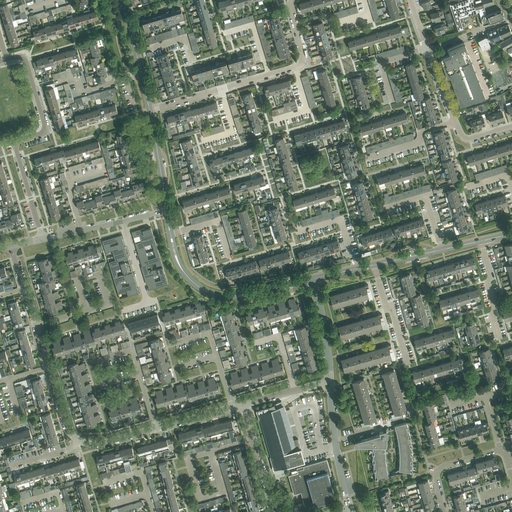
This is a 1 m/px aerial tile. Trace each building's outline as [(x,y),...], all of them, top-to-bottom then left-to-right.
[(219,6),(217,6),(219,11),(221,10),(227,8),(224,0),(224,1),(222,1),(218,2),(219,6)] [(225,0),(224,0),(227,8),(227,11),(234,9),(233,7),(231,0),(226,0),(225,1),(225,0)] [(231,0),(233,7),(236,6),(237,9),(240,8),(237,0),(231,0)] [(313,8),(310,0),(305,2),(307,10),(313,8)] [(319,6),(317,0),(310,0),(313,8),(319,6)] [(433,1),(432,0),(428,0),(422,2),(424,9),(431,6),(434,5),(433,2),(433,1)] [(466,30),(462,18),(464,18),(463,17),(475,14),(477,14),(476,13),(472,0),(457,0),(456,0),(447,4),(450,12),(452,19),(454,24),(455,27),(457,32),(466,30)] [(484,7),(481,0),(472,0),(476,13),(479,12),(478,9),(484,7)] [(205,2),(197,4),(194,5),(195,8),(198,7),(199,10),(207,8),(206,8),(205,2)] [(307,10),(305,2),(299,3),(302,12),(307,10)] [(9,9),(7,3),(0,5),(0,8),(1,12),(9,9)] [(398,9),(396,3),(388,6),(389,12),(398,9)] [(486,15),(485,10),(484,7),(478,9),(479,12),(481,13),(480,15),(480,16),(480,15),(483,17),(481,20),(483,25),(489,23),(489,24),(504,18),(501,9),(486,15)] [(207,8),(199,10),(200,16),(208,14),(206,8),(207,8)] [(11,15),(9,9),(1,12),(2,17),(11,15)] [(52,9),(45,11),(45,14),(48,13),(49,16),(47,16),(48,17),(48,18),(54,16),(53,14),(52,9)] [(181,9),(176,11),(179,20),(186,18),(185,13),(182,14),(181,9)] [(399,15),(398,9),(389,12),(391,18),(399,15)] [(98,19),(96,11),(90,12),(93,20),(98,19)] [(443,14),(442,11),(430,14),(432,20),(440,18),(439,15),(443,14)] [(93,20),(90,12),(84,14),(87,22),(93,20)] [(170,25),(166,12),(165,12),(166,14),(161,15),(164,25),(169,23),(169,25),(170,25)] [(174,24),(171,12),(169,13),(168,12),(166,12),(170,25),(174,23),(174,24)] [(87,22),(84,14),(79,16),(81,24),(87,22)] [(208,14),(200,16),(199,17),(200,20),(201,20),(202,22),(210,20),(208,14)] [(267,19),(269,24),(280,20),(279,15),(274,17),(273,14),(268,16),(269,18),(267,19)] [(12,21),(11,15),(2,17),(4,23),(12,21)] [(81,24),(79,16),(73,17),(75,26),(81,24)] [(75,26),(73,17),(67,19),(68,21),(70,29),(76,27),(75,26)] [(150,29),(147,19),(144,20),(144,19),(142,20),(142,19),(141,19),(143,26),(141,27),(142,31),(150,29)] [(210,20),(202,22),(204,28),(204,29),(212,26),(210,20)] [(324,27),(324,26),(323,24),(325,23),(325,20),(321,21),(321,22),(313,25),(315,30),(324,27)] [(14,26),(12,21),(4,23),(6,29),(14,26)] [(68,21),(62,22),(64,30),(70,29),(68,21)] [(64,30),(62,22),(56,24),(59,32),(64,30)] [(59,32),(56,24),(53,25),(52,23),(50,23),(50,26),(53,34),(59,32)] [(444,31),(443,28),(446,27),(444,23),(442,24),(434,26),(436,34),(444,31)] [(497,29),(499,34),(500,37),(511,33),(510,28),(508,24),(497,29)] [(325,32),(325,31),(324,28),(327,28),(326,25),(324,26),(324,27),(315,30),(316,35),(325,32)] [(16,32),(14,26),(6,29),(8,35),(16,32)] [(53,34),(50,26),(45,27),(47,35),(53,34)] [(212,26),(204,29),(206,35),(205,35),(214,32),(213,32),(212,26)] [(400,26),(394,28),(397,36),(402,34),(400,26)] [(47,35),(45,27),(39,29),(41,37),(47,35)] [(397,36),(394,28),(388,29),(391,37),(397,36)] [(41,37),(39,29),(33,31),(35,39),(41,37)] [(391,37),(388,29),(383,31),(385,39),(391,37)] [(500,37),(499,34),(497,29),(487,33),(488,37),(486,38),(486,36),(478,40),(483,50),(491,46),(499,41),(498,38),(500,37)] [(327,37),(327,36),(326,33),(328,33),(328,30),(325,31),(325,32),(316,35),(317,40),(327,37)] [(385,39),(383,31),(377,33),(379,41),(385,39)] [(17,38),(16,32),(8,35),(9,40),(17,38)] [(214,32),(205,35),(206,35),(206,38),(204,38),(205,42),(216,38),(215,38),(214,32)] [(379,41),(377,33),(371,34),(374,43),(379,41)] [(374,43),(371,34),(365,36),(368,44),(374,43)] [(328,42),(328,41),(327,38),(330,37),(329,35),(327,36),(327,37),(317,40),(319,44),(328,42)] [(511,35),(509,38),(503,41),(503,40),(500,42),(504,50),(511,44),(511,35)] [(368,44),(365,36),(360,38),(362,46),(368,44)] [(19,44),(17,38),(9,40),(11,46),(19,44)] [(216,38),(205,42),(206,45),(208,44),(208,47),(217,45),(217,44),(215,39),(216,38)] [(362,46),(360,38),(354,40),(356,48),(362,46)] [(330,46),(330,45),(329,44),(329,43),(331,42),(331,40),(328,41),(328,42),(319,44),(317,45),(318,50),(320,49),(330,46)] [(356,48),(354,40),(348,41),(350,50),(356,48)] [(97,42),(89,44),(90,48),(88,49),(82,51),(81,49),(79,49),(80,54),(85,53),(91,51),(99,49),(97,42)] [(445,68),(444,68),(446,73),(447,72),(449,78),(451,77),(452,81),(453,81),(455,86),(454,86),(455,91),(457,90),(458,95),(457,95),(458,100),(460,100),(462,105),(470,102),(469,99),(473,97),(475,101),(485,98),(482,90),(482,91),(481,88),(479,81),(478,82),(478,79),(475,72),(475,73),(474,70),(472,63),(471,61),(469,54),(468,54),(467,52),(468,52),(465,45),(464,43),(464,42),(447,49),(448,50),(448,49),(450,55),(441,59),(442,63),(444,63),(445,68)] [(331,52),(331,50),(331,49),(330,48),(333,47),(332,45),(330,45),(330,46),(320,49),(322,54),(331,52)] [(81,60),(77,48),(71,50),(73,58),(76,57),(78,61),(81,60)] [(101,55),(99,49),(91,51),(92,54),(90,55),(90,58),(101,55)] [(289,49),(279,52),(281,60),(286,58),(285,56),(290,54),(289,49)] [(73,58),(71,50),(65,52),(68,60),(69,64),(72,63),(70,59),(73,58)] [(333,50),(331,50),(331,52),(322,54),(323,59),(333,56),(332,53),(334,52),(333,50)] [(68,60),(65,52),(60,53),(62,61),(68,60)] [(62,61),(60,53),(54,55),(56,63),(62,61)] [(251,66),(247,53),(246,53),(247,55),(242,56),(246,68),(245,66),(250,65),(251,66)] [(247,53),(251,66),(255,64),(255,65),(256,65),(252,53),(250,54),(249,53),(247,53)] [(56,63),(54,55),(48,57),(50,65),(56,63)] [(101,58),(101,55),(90,58),(92,64),(95,63),(100,62),(99,58),(101,58)] [(246,68),(242,56),(237,58),(241,69),(246,67),(246,68)] [(50,65),(48,57),(42,58),(45,66),(50,65)] [(45,66),(42,58),(36,60),(37,62),(33,63),(33,62),(35,70),(35,69),(42,67),(43,71),(46,70),(45,66)] [(241,69),(237,58),(233,59),(236,71),(236,69),(240,68),(241,69)] [(236,71),(233,59),(228,61),(231,72),(236,70),(236,71)] [(102,61),(100,62),(95,63),(96,67),(93,68),(94,71),(97,70),(104,68),(102,61)] [(413,62),(405,65),(407,71),(415,68),(413,62)] [(219,74),(215,64),(213,65),(213,64),(210,64),(211,66),(214,75),(219,74)] [(106,74),(104,68),(97,70),(98,73),(95,74),(96,77),(106,74)] [(417,74),(415,68),(407,71),(409,76),(417,74)] [(199,80),(196,70),(191,71),(193,76),(190,77),(192,82),(199,80)] [(317,72),(319,78),(327,76),(326,70),(317,72)] [(352,78),(349,79),(350,84),(362,81),(362,80),(361,77),(364,77),(362,72),(351,75),(352,78)] [(107,76),(106,74),(96,77),(98,85),(105,83),(105,81),(104,77),(107,76)] [(419,80),(417,74),(409,76),(410,82),(419,80)] [(329,81),(327,76),(319,78),(321,84),(329,81)] [(364,85),(363,85),(363,82),(365,82),(364,79),(362,80),(362,81),(350,84),(352,89),(354,88),(364,85)] [(283,81),(283,82),(285,89),(286,94),(293,92),(289,80),(283,82),(283,81)] [(420,85),(419,80),(410,82),(412,88),(420,85)] [(331,87),(329,81),(321,84),(323,90),(331,87)] [(178,87),(176,82),(166,85),(168,90),(166,91),(178,87)] [(285,89),(283,82),(277,84),(277,83),(279,91),(285,89)] [(53,86),(55,86),(54,86),(54,85),(55,85),(54,83),(46,85),(47,89),(45,90),(47,96),(55,93),(53,86)] [(280,93),(279,91),(277,83),(276,83),(276,84),(271,85),(270,85),(273,93),(273,95),(280,93)] [(365,91),(365,90),(364,87),(367,86),(366,84),(363,85),(364,85),(354,88),(356,93),(365,91)] [(273,93),(270,85),(265,87),(264,87),(267,95),(273,93)] [(422,91),(420,85),(412,88),(414,94),(422,91)] [(179,92),(178,87),(166,91),(167,91),(168,95),(168,96),(169,95),(170,98),(175,96),(174,94),(179,92)] [(332,93),(331,87),(323,90),(324,95),(332,93)] [(367,89),(365,90),(365,91),(356,93),(357,98),(367,95),(366,94),(366,92),(368,91),(367,89)] [(424,97),(422,91),(414,94),(416,100),(424,97)] [(57,99),(55,93),(47,96),(49,101),(57,99)] [(243,95),(244,98),(240,99),(241,102),(253,99),(251,93),(243,95)] [(334,99),(332,93),(324,95),(326,101),(334,99)] [(368,100),(368,99),(367,97),(370,96),(369,94),(366,94),(367,95),(357,98),(355,99),(356,104),(359,103),(368,100)] [(504,110),(502,103),(499,94),(490,97),(491,102),(496,100),(497,102),(498,101),(500,108),(497,109),(498,112),(495,113),(497,120),(500,119),(500,120),(504,118),(501,111),(504,110)] [(90,100),(89,97),(87,98),(86,96),(82,97),(84,104),(83,102),(90,100)] [(84,104),(82,97),(75,99),(75,102),(78,101),(79,103),(80,103),(80,105),(84,104)] [(420,100),(421,100),(419,100),(418,101),(420,106),(432,102),(432,103),(434,102),(433,100),(431,100),(430,97),(420,100)] [(58,105),(57,99),(49,101),(50,107),(58,105)] [(253,99),(241,102),(242,105),(246,104),(247,107),(255,105),(253,99)] [(336,105),(334,99),(326,101),(328,107),(336,105)] [(370,99),(368,99),(368,100),(359,103),(360,108),(370,105),(369,102),(371,101),(370,99)] [(111,101),(108,102),(109,106),(112,114),(118,112),(115,104),(112,105),(111,101)] [(210,104),(212,112),(213,114),(219,112),(216,102),(210,104)] [(432,105),(432,103),(432,102),(420,106),(421,110),(423,109),(424,110),(433,107),(433,108),(436,107),(435,104),(432,105)] [(212,112),(210,104),(204,106),(206,114),(212,112)] [(60,110),(58,105),(50,107),(52,113),(60,110)] [(206,114),(204,106),(203,106),(203,105),(201,106),(201,107),(198,108),(200,116),(206,114)] [(255,105),(247,107),(247,108),(247,107),(249,113),(248,113),(257,111),(256,111),(255,105)] [(112,114),(109,106),(104,108),(106,116),(112,114)] [(106,116),(104,108),(98,109),(100,117),(106,116)] [(200,116),(198,108),(192,110),(192,109),(194,118),(197,117),(198,120),(201,120),(200,116)] [(100,117),(98,109),(92,111),(95,119),(100,117)] [(186,111),(185,111),(188,121),(195,120),(194,118),(192,109),(191,109),(192,110),(186,111)] [(54,119),(62,116),(60,110),(52,113),(54,119)] [(95,119),(92,111),(86,113),(89,121),(95,119)] [(179,113),(182,122),(183,124),(189,122),(188,121),(185,111),(185,112),(180,113),(179,113)] [(258,117),(256,111),(257,111),(248,113),(248,114),(249,114),(250,119),(250,120),(258,117)] [(497,120),(495,113),(491,114),(490,111),(488,112),(488,115),(491,123),(495,121),(497,120),(497,121),(498,121),(497,120)] [(406,112),(400,114),(402,122),(408,120),(406,112)] [(89,121),(86,113),(81,114),(83,123),(89,121)] [(183,124),(182,122),(179,113),(173,115),(176,123),(177,127),(183,125),(183,124)] [(83,123),(81,114),(75,116),(77,124),(83,123)] [(402,122),(400,114),(394,116),(396,124),(402,122)] [(485,124),(483,117),(482,114),(479,115),(480,118),(476,119),(479,127),(478,126),(481,125),(481,126),(485,124)] [(176,123),(173,115),(167,117),(168,121),(165,122),(166,127),(170,126),(170,125),(176,123)] [(55,124),(63,122),(62,116),(54,119),(55,124)] [(396,124),(394,116),(388,117),(391,126),(396,124)] [(258,117),(250,120),(251,120),(252,126),(260,123),(258,117)] [(391,126),(388,117),(383,119),(385,127),(391,126)] [(479,127),(476,119),(473,120),(472,117),(467,118),(468,122),(470,121),(472,128),(476,127),(478,126),(479,127)] [(385,127),(383,119),(377,121),(379,129),(385,127)] [(379,129),(377,121),(371,123),(374,131),(379,129)] [(65,128),(63,122),(55,124),(57,130),(65,128)] [(260,123),(252,126),(254,132),(255,132),(255,135),(260,133),(259,130),(262,130),(262,129),(260,123)] [(374,131),(371,123),(365,124),(368,133),(374,131)] [(368,133),(365,124),(359,126),(362,134),(368,133)] [(310,130),(309,130),(312,140),(313,143),(318,141),(317,138),(314,129),(315,129),(314,126),(312,127),(312,129),(310,130)] [(444,136),(444,135),(443,132),(446,131),(444,127),(433,131),(434,133),(433,133),(435,139),(444,136)] [(116,135),(118,139),(115,140),(115,143),(126,139),(124,133),(116,135)] [(446,134),(444,135),(444,136),(435,139),(436,143),(446,141),(445,139),(445,137),(447,136),(446,134)] [(275,140),(277,146),(285,144),(283,138),(275,140)] [(128,146),(126,139),(115,143),(117,149),(128,146)] [(183,142),(184,148),(192,146),(192,145),(190,140),(190,139),(182,142),(183,142)] [(448,139),(445,139),(446,141),(436,143),(438,148),(447,146),(447,144),(446,142),(449,141),(448,139)] [(101,149),(98,141),(92,143),(95,151),(101,149)] [(95,151),(92,143),(87,144),(89,153),(95,151)] [(349,149),(349,148),(348,146),(351,145),(350,143),(346,144),(346,145),(338,147),(340,152),(349,149)] [(89,153),(87,144),(81,146),(83,154),(89,153)] [(285,144),(277,146),(279,152),(287,150),(285,144)] [(449,144),(447,144),(447,146),(438,148),(435,149),(437,154),(439,153),(449,150),(448,149),(448,147),(450,146),(449,144)] [(510,152),(507,144),(502,146),(504,154),(510,152)] [(83,154),(81,146),(75,148),(77,156),(83,154)] [(129,149),(128,146),(117,149),(119,155),(127,153),(126,149),(129,149)] [(184,148),(181,149),(183,155),(186,154),(194,152),(194,151),(194,152),(192,146),(184,148)] [(504,154),(502,146),(496,148),(498,156),(504,154)] [(246,149),(248,157),(253,156),(254,157),(258,156),(259,156),(257,151),(254,152),(252,147),(252,148),(246,149)] [(77,156),(75,148),(69,150),(72,158),(77,156)] [(351,154),(350,153),(350,151),(352,150),(352,148),(349,148),(349,149),(340,152),(341,157),(351,154)] [(496,148),(490,149),(493,158),(498,156),(496,148)] [(248,157),(246,149),(240,151),(243,161),(246,160),(245,158),(248,157)] [(451,149),(448,149),(449,150),(439,153),(441,158),(443,157),(443,158),(444,158),(444,157),(450,155),(449,152),(452,151),(451,149)] [(493,158),(490,149),(484,151),(487,159),(493,158)] [(63,150),(57,151),(60,160),(61,163),(66,161),(66,159),(64,151),(63,150)] [(72,158),(69,150),(64,151),(66,159),(72,158)] [(287,150),(279,152),(280,155),(277,156),(278,159),(281,158),(289,156),(287,150)] [(60,160),(57,151),(52,153),(54,161),(60,160)] [(243,161),(240,151),(234,153),(236,161),(239,160),(240,162),(243,161)] [(487,159),(484,151),(479,153),(481,161),(487,159)] [(129,152),(127,153),(119,155),(121,161),(131,158),(129,152)] [(194,152),(186,154),(188,160),(196,158),(194,152)] [(352,159),(352,158),(351,156),(354,155),(353,152),(350,153),(351,154),(341,157),(343,162),(352,159)] [(54,161),(52,153),(46,155),(48,163),(54,161)] [(236,161),(234,153),(228,155),(230,163),(236,161)] [(481,161),(479,153),(473,155),(475,163),(481,161)] [(48,163),(46,155),(40,157),(42,165),(48,163)] [(230,163),(228,155),(227,155),(228,155),(222,157),(222,156),(221,156),(224,165),(224,164),(230,163)] [(475,163),(473,155),(467,157),(470,165),(475,163)] [(224,165),(221,156),(221,157),(216,158),(215,158),(218,168),(219,169),(221,168),(220,165),(224,164),(224,165)] [(289,156),(281,158),(283,164),(291,162),(290,162),(289,156)] [(42,165),(40,157),(34,158),(37,166),(42,165)] [(354,164),(353,163),(353,161),(355,160),(354,157),(352,158),(352,159),(343,162),(340,163),(342,167),(344,167),(354,164)] [(133,165),(131,158),(121,161),(123,168),(133,165)] [(196,158),(188,160),(185,161),(186,164),(189,163),(190,166),(198,164),(197,164),(196,158)] [(218,168),(215,158),(215,159),(209,160),(212,171),(216,170),(216,169),(218,168)] [(450,159),(442,162),(443,167),(453,164),(453,165),(455,164),(455,162),(452,162),(451,159),(450,159)] [(291,162),(283,164),(285,171),(292,168),(293,168),(292,168),(290,162),(291,162)] [(355,169),(355,168),(354,165),(357,165),(356,162),(353,163),(354,164),(344,167),(346,172),(355,169)] [(198,164),(190,166),(192,172),(200,170),(199,170),(198,164)] [(423,164),(417,166),(420,174),(426,173),(423,164)] [(134,167),(133,165),(123,168),(125,174),(132,172),(131,168),(134,167)] [(417,166),(411,168),(414,176),(420,174),(417,166)] [(355,168),(355,169),(346,172),(348,179),(355,178),(354,175),(357,174),(356,170),(358,170),(357,167),(355,168)] [(294,174),(292,168),(285,171),(286,177),(294,174)] [(414,176),(411,168),(406,170),(408,178),(414,176)] [(200,170),(192,172),(189,173),(191,179),(194,179),(193,179),(201,176),(199,170),(200,170)] [(406,170),(400,171),(402,179),(408,178),(406,170)] [(400,171),(394,173),(397,181),(402,179),(400,171)] [(397,181),(394,173),(388,175),(391,183),(397,181)] [(296,180),(294,174),(286,177),(288,183),(296,180)] [(391,183),(388,175),(383,176),(385,185),(391,183)] [(52,181),(51,176),(40,179),(42,185),(50,183),(53,182),(52,181)] [(201,176),(193,179),(194,179),(195,184),(195,185),(203,182),(201,176)] [(263,176),(257,178),(259,186),(265,184),(263,176)] [(385,185),(383,176),(377,178),(379,186),(385,185)] [(357,183),(353,184),(354,189),(364,186),(363,186),(363,183),(365,182),(364,177),(356,180),(357,183)] [(259,186),(257,178),(251,179),(254,188),(259,186)] [(254,188),(251,179),(246,181),(248,189),(254,188)] [(7,180),(0,181),(0,186),(0,188),(8,186),(7,180)] [(296,180),(288,183),(290,189),(298,187),(298,186),(296,180)] [(248,189),(246,181),(240,183),(242,191),(248,189)] [(134,182),(132,183),(132,185),(133,187),(135,192),(138,191),(139,194),(142,193),(139,183),(135,184),(134,182)] [(52,188),(50,183),(42,185),(44,191),(52,188)] [(242,191),(240,183),(234,185),(236,193),(242,191)] [(457,194),(457,193),(456,190),(459,189),(457,183),(450,185),(451,190),(444,192),(446,197),(448,196),(457,194)] [(366,185),(363,186),(364,186),(354,189),(356,194),(365,191),(365,190),(364,188),(367,187),(366,185)] [(10,191),(8,186),(0,188),(2,194),(10,191)] [(115,186),(113,187),(114,190),(114,193),(115,193),(116,198),(119,197),(120,200),(123,199),(120,189),(117,190),(115,186)] [(135,192),(133,187),(130,188),(129,186),(126,187),(127,189),(129,197),(136,195),(135,192)] [(54,194),(53,191),(56,190),(55,187),(52,188),(44,191),(46,197),(54,194)] [(229,187),(223,189),(226,197),(231,195),(229,187)] [(129,197),(127,189),(123,190),(123,188),(120,189),(123,199),(129,197)] [(333,188),(328,189),(330,197),(336,196),(333,188)] [(226,197),(223,189),(217,191),(220,199),(226,197)] [(330,197),(328,189),(322,191),(324,199),(330,197)] [(367,190),(365,190),(365,191),(356,194),(357,199),(367,196),(366,195),(366,193),(368,192),(367,190)] [(12,197),(10,191),(2,194),(4,199),(12,197)] [(116,198),(115,193),(114,193),(111,194),(110,191),(107,192),(108,195),(111,203),(117,201),(116,198)] [(220,199),(217,191),(212,192),(214,200),(220,199)] [(324,199),(322,191),(316,193),(318,201),(324,199)] [(104,193),(101,194),(104,204),(111,203),(108,195),(107,192),(104,193)] [(214,200),(212,192),(206,194),(208,202),(214,200)] [(459,198),(458,195),(460,194),(460,192),(457,193),(457,194),(448,196),(449,201),(459,198)] [(318,201),(316,193),(310,194),(313,203),(318,201)] [(498,194),(498,197),(499,196),(502,206),(507,204),(504,195),(501,196),(500,193),(498,194)] [(55,200),(54,194),(46,197),(47,202),(55,200)] [(104,204),(101,194),(95,196),(96,198),(97,203),(101,202),(102,205),(104,204)] [(208,202),(206,194),(200,196),(203,204),(208,202)] [(313,203),(310,194),(305,196),(307,204),(313,203)] [(368,201),(368,200),(367,198),(370,197),(369,195),(366,195),(367,196),(357,199),(358,204),(368,201)] [(502,206),(499,196),(498,197),(496,197),(495,195),(493,196),(494,198),(497,207),(502,206)] [(203,204),(200,196),(194,197),(197,206),(203,204)] [(307,204),(305,196),(299,198),(301,206),(307,204)] [(494,198),(491,199),(490,196),(488,197),(489,200),(490,199),(492,209),(497,207),(494,198)] [(14,203),(12,197),(4,199),(1,200),(3,206),(14,203)] [(97,203),(96,198),(92,200),(92,197),(89,198),(90,200),(92,208),(94,207),(94,208),(95,209),(97,208),(98,207),(97,206),(98,206),(97,203)] [(197,206),(194,197),(188,199),(191,207),(197,206)] [(461,197),(459,198),(449,201),(447,202),(449,207),(451,206),(460,203),(460,202),(459,200),(462,199),(461,197)] [(86,210),(83,200),(79,201),(78,198),(75,199),(78,209),(82,208),(83,211),(86,210)] [(301,206),(299,198),(293,200),(295,208),(301,206)] [(492,209),(490,199),(489,200),(486,200),(486,198),(483,199),(484,201),(485,201),(488,210),(492,209)] [(90,200),(86,201),(85,199),(83,200),(86,210),(92,208),(90,200)] [(191,207),(188,199),(183,201),(184,205),(185,208),(185,209),(191,207)] [(369,206),(369,205),(368,203),(371,202),(370,199),(368,200),(368,201),(358,204),(356,204),(358,209),(369,206)] [(485,201),(484,201),(481,202),(481,199),(478,200),(479,203),(480,202),(483,212),(488,210),(485,201)] [(57,206),(55,200),(47,202),(49,208),(57,206)] [(483,212),(480,202),(479,203),(477,203),(476,201),(472,202),(475,212),(477,211),(478,213),(483,212)] [(463,202),(460,202),(460,203),(451,206),(452,211),(462,208),(462,207),(461,205),(463,204),(463,202)] [(279,212),(279,211),(278,209),(280,208),(279,203),(268,206),(269,209),(268,210),(269,215),(279,212)] [(372,204),(369,205),(369,206),(358,209),(359,214),(361,214),(361,213),(371,211),(371,210),(370,208),(372,207),(372,204)] [(57,206),(49,208),(51,214),(59,211),(61,210),(60,205),(57,206)] [(463,213),(463,212),(462,210),(465,209),(464,207),(462,207),(462,208),(452,211),(454,216),(463,213)] [(246,209),(238,211),(240,217),(248,215),(246,209)] [(373,209),(371,210),(371,211),(361,213),(361,214),(363,219),(365,218),(366,221),(372,220),(371,216),(372,216),(371,212),(374,212),(373,209)] [(280,217),(280,216),(279,214),(282,213),(281,210),(279,211),(279,212),(269,215),(267,216),(268,221),(271,220),(280,217)] [(60,217),(59,212),(59,211),(51,214),(52,220),(60,217)] [(465,218),(464,217),(464,215),(466,214),(465,211),(463,212),(463,213),(454,216),(455,221),(465,218)] [(17,213),(10,215),(11,218),(13,223),(14,226),(20,224),(17,213)] [(250,220),(248,215),(240,217),(241,223),(250,220)] [(282,222),(281,221),(281,219),(283,218),(282,215),(280,216),(280,217),(271,220),(272,225),(282,222)] [(14,226),(13,223),(11,218),(8,219),(7,216),(4,217),(5,220),(7,227),(14,226)] [(416,217),(417,220),(418,219),(421,229),(426,227),(423,218),(419,219),(419,216),(416,217)] [(466,223),(466,222),(465,220),(468,219),(467,216),(464,217),(465,218),(455,221),(453,221),(455,226),(457,226),(466,223)] [(421,229),(418,219),(417,220),(414,220),(414,218),(411,218),(412,221),(413,221),(416,230),(421,229)] [(413,221),(412,221),(410,222),(409,219),(406,220),(407,222),(408,222),(411,232),(416,230),(413,221)] [(251,226),(250,220),(241,223),(243,228),(251,226)] [(283,227),(283,226),(282,223),(285,223),(284,220),(281,221),(282,222),(272,225),(274,229),(283,227)] [(411,232),(408,222),(407,222),(405,223),(404,221),(401,221),(402,224),(403,224),(406,233),(411,232)] [(468,221),(466,222),(466,223),(457,226),(459,234),(465,232),(464,229),(468,228),(467,224),(469,224),(468,221)] [(403,224),(402,224),(400,225),(399,222),(397,223),(397,225),(398,225),(401,235),(406,233),(403,224)] [(401,235),(398,225),(397,225),(395,226),(394,224),(391,225),(392,228),(394,236),(396,236),(401,235)] [(285,232),(284,231),(284,228),(286,228),(285,225),(283,226),(283,227),(274,229),(275,234),(285,232)] [(253,232),(251,226),(243,228),(245,234),(253,232)] [(384,227),(384,229),(385,229),(388,238),(393,237),(393,236),(394,236),(392,228),(391,228),(391,227),(387,229),(386,226),(384,227)] [(145,228),(131,232),(133,237),(139,235),(141,241),(154,238),(152,231),(146,233),(145,228)] [(385,229),(384,229),(382,230),(381,228),(379,228),(380,231),(381,230),(383,240),(388,238),(385,229)] [(383,240),(381,230),(380,231),(377,231),(376,229),(374,230),(375,232),(376,232),(378,241),(383,240)] [(287,230),(284,231),(285,232),(275,234),(278,242),(286,240),(285,237),(286,237),(285,233),(288,232),(287,230)] [(372,230),(369,231),(370,234),(371,233),(374,243),(374,245),(379,244),(378,241),(376,232),(375,232),(373,233),(373,234),(372,233),(372,230)] [(255,237),(253,232),(245,234),(246,240),(255,237)] [(374,243),(371,233),(370,234),(367,234),(367,232),(364,233),(365,235),(366,235),(369,244),(374,243)] [(369,244),(366,235),(365,235),(363,236),(362,233),(356,235),(359,245),(363,244),(364,246),(369,244)] [(121,235),(102,241),(104,248),(110,246),(109,244),(122,240),(121,235)] [(256,243),(255,237),(246,240),(248,246),(255,244),(256,243)] [(141,249),(137,250),(138,255),(146,252),(144,246),(152,244),(154,250),(157,249),(154,238),(141,241),(139,242),(141,249)] [(331,239),(331,242),(332,242),(335,251),(340,249),(337,240),(334,241),(333,239),(331,239)] [(332,242),(331,242),(329,243),(328,240),(326,241),(326,243),(327,243),(330,252),(335,251),(332,242)] [(327,243),(326,243),(324,244),(323,241),(321,242),(322,245),(325,254),(330,252),(327,243)] [(322,245),(319,245),(318,243),(316,244),(317,246),(318,246),(320,255),(325,254),(322,245)] [(110,246),(104,248),(106,253),(113,250),(114,255),(126,252),(124,246),(120,248),(119,244),(110,246)] [(320,255),(318,246),(317,246),(314,247),(314,244),(311,245),(312,248),(313,247),(316,259),(321,258),(320,255)] [(93,245),(90,246),(94,257),(94,259),(99,258),(99,257),(99,255),(98,252),(97,247),(96,246),(94,247),(93,245)] [(316,259),(313,247),(312,248),(309,248),(309,246),(306,247),(307,249),(308,249),(311,261),(316,259)] [(308,249),(307,249),(305,250),(304,247),(301,248),(302,251),(303,250),(306,260),(306,262),(311,261),(308,249)] [(89,258),(86,250),(83,250),(83,248),(80,249),(84,260),(89,258)] [(146,252),(138,255),(140,259),(144,258),(146,265),(155,262),(161,261),(157,249),(154,250),(156,257),(148,259),(146,252)] [(282,250),(283,252),(286,261),(291,260),(289,250),(285,251),(284,249),(282,250)] [(306,260),(303,250),(302,251),(300,251),(299,249),(296,250),(298,254),(298,253),(301,261),(306,260)] [(286,261),(283,252),(280,253),(279,250),(277,251),(278,254),(279,253),(281,263),(286,261)] [(78,261),(76,253),(73,253),(72,251),(70,252),(73,263),(78,261)] [(115,260),(108,262),(110,266),(124,262),(123,258),(128,257),(126,252),(114,255),(113,255),(115,260)] [(279,253),(278,254),(275,254),(275,252),(272,253),(273,255),(274,255),(276,264),(281,263),(279,253)] [(274,255),(273,255),(270,256),(270,253),(267,254),(268,257),(269,256),(272,266),(276,264),(274,255)] [(208,254),(198,257),(200,262),(201,265),(209,263),(209,260),(212,259),(211,257),(209,257),(208,258),(208,257),(209,256),(208,255),(208,254)] [(272,266),(269,256),(268,257),(266,257),(265,255),(262,256),(263,258),(264,258),(267,267),(272,266)] [(264,258),(263,258),(261,259),(260,256),(257,257),(259,261),(262,269),(267,267),(264,258)] [(248,260),(249,262),(250,262),(253,271),(258,270),(255,260),(252,262),(251,259),(248,260)] [(124,262),(110,266),(113,278),(118,276),(116,270),(122,268),(124,274),(127,273),(126,270),(131,269),(130,267),(129,265),(130,265),(129,260),(124,262)] [(253,271),(250,262),(249,262),(247,263),(246,260),(244,261),(244,264),(245,263),(248,273),(253,271)] [(147,269),(143,271),(145,278),(149,277),(153,275),(153,276),(159,274),(164,272),(163,269),(161,261),(155,262),(157,268),(148,271),(147,269)] [(55,265),(54,262),(40,266),(42,271),(51,268),(50,266),(55,265)] [(245,263),(244,264),(242,264),(241,262),(239,263),(239,265),(240,265),(243,274),(248,273),(245,263)] [(243,274),(240,265),(239,265),(237,266),(236,263),(234,264),(235,267),(235,266),(238,276),(243,274)] [(235,266),(235,267),(232,267),(231,265),(229,266),(230,268),(233,277),(238,276),(235,266)] [(10,276),(8,270),(8,269),(8,270),(6,271),(6,270),(6,271),(4,267),(3,267),(3,266),(1,267),(1,268),(0,267),(0,273),(1,276),(1,278),(2,281),(4,280),(3,278),(10,276)] [(226,266),(224,267),(225,271),(226,271),(227,275),(228,279),(233,277),(230,268),(227,269),(226,266)] [(58,275),(57,272),(43,276),(45,281),(48,280),(54,279),(53,276),(58,275)] [(118,276),(113,278),(116,289),(122,287),(121,285),(120,280),(126,279),(127,283),(133,281),(132,277),(133,276),(132,272),(127,273),(124,274),(118,276)] [(150,281),(146,282),(149,290),(168,284),(164,272),(159,274),(161,280),(155,281),(153,276),(153,275),(149,277),(150,281)] [(56,287),(55,284),(41,288),(43,293),(52,290),(51,288),(56,287)] [(368,284),(364,285),(365,287),(330,297),(334,309),(334,308),(368,298),(369,301),(373,300),(371,292),(370,292),(368,284)] [(122,287),(116,289),(118,294),(126,291),(128,296),(138,293),(137,287),(132,288),(131,285),(122,287)] [(59,297),(58,294),(44,298),(46,303),(55,301),(54,298),(59,297)] [(449,297),(444,298),(447,308),(447,310),(452,309),(451,306),(449,297)] [(16,300),(15,301),(14,298),(7,300),(10,309),(18,306),(16,300)] [(294,298),(291,299),(295,313),(301,312),(300,311),(303,311),(302,306),(299,307),(298,303),(295,304),(294,302),(295,301),(294,298)] [(290,305),(288,306),(290,315),(291,318),(296,317),(295,313),(291,299),(288,300),(289,303),(290,303),(290,305)] [(290,315),(288,306),(285,307),(284,305),(285,304),(284,301),(281,302),(285,316),(290,315)] [(206,312),(204,304),(201,304),(200,302),(198,303),(201,314),(206,312)] [(62,307),(61,304),(47,308),(49,314),(58,311),(57,309),(62,307)] [(280,318),(277,309),(274,310),(274,308),(275,307),(274,304),(271,305),(275,319),(280,318)] [(196,315),(193,307),(190,307),(190,305),(188,306),(191,317),(196,315)] [(275,319),(271,305),(268,306),(269,310),(267,311),(269,318),(270,321),(275,319)] [(20,312),(18,306),(10,309),(12,315),(20,312)] [(186,318),(183,310),(180,310),(180,308),(177,309),(180,320),(186,318)] [(269,318),(267,311),(266,309),(264,310),(263,308),(260,308),(264,319),(269,318)] [(175,321),(173,313),(170,313),(169,311),(167,312),(170,323),(175,321)] [(259,321),(256,312),(253,313),(253,311),(250,311),(253,322),(259,321)] [(22,318),(20,312),(12,315),(14,320),(22,318)] [(170,323),(167,312),(164,312),(165,315),(162,316),(165,324),(170,323)] [(157,314),(152,316),(155,326),(160,324),(157,314)] [(382,314),(378,315),(378,316),(338,328),(342,339),(382,327),(383,330),(387,329),(385,321),(384,322),(382,314)] [(236,318),(235,316),(224,319),(225,324),(234,322),(233,319),(236,318)] [(13,326),(13,327),(14,329),(16,329),(23,327),(22,324),(24,324),(22,318),(14,320),(15,325),(13,326)] [(120,321),(117,321),(121,333),(126,331),(123,322),(120,323),(120,321)] [(133,321),(128,323),(131,333),(136,331),(133,321)] [(225,324),(223,325),(224,330),(227,329),(238,326),(237,324),(235,324),(234,322),(225,324)] [(115,334),(113,325),(110,326),(109,324),(107,325),(110,336),(115,334)] [(239,329),(238,326),(227,329),(228,335),(237,332),(236,329),(239,329)] [(105,337),(103,329),(100,329),(99,327),(97,328),(100,339),(105,337)] [(17,331),(18,334),(15,334),(16,338),(19,337),(27,335),(25,329),(17,331)] [(96,343),(93,334),(91,335),(90,330),(87,331),(91,345),(96,343)] [(309,333),(309,331),(297,334),(299,339),(308,337),(307,334),(309,333)] [(86,346),(83,337),(81,338),(79,333),(76,334),(81,348),(86,346)] [(441,342),(438,333),(433,334),(436,344),(437,347),(442,345),(441,342)] [(28,340),(27,335),(19,337),(20,343),(28,340)] [(76,349),(73,341),(71,341),(69,336),(66,337),(70,351),(76,349)] [(242,339),(241,336),(230,340),(231,345),(240,342),(239,339),(242,339)] [(65,352),(63,344),(61,344),(59,339),(56,340),(60,354),(65,352)] [(30,346),(28,340),(20,343),(22,349),(30,346)] [(312,343),(312,341),(301,344),(302,349),(311,347),(310,344),(312,343)] [(163,343),(151,346),(153,351),(162,349),(161,346),(163,345),(163,343)] [(387,346),(387,347),(342,360),(345,372),(345,371),(391,358),(392,361),(396,360),(394,352),(393,352),(391,344),(387,346)] [(32,352),(30,346),(22,349),(24,354),(32,352)] [(245,349),(244,347),(233,350),(234,355),(243,353),(242,350),(245,349)] [(315,354),(315,351),(303,355),(305,360),(314,357),(313,354),(315,354)] [(34,358),(32,352),(24,354),(26,360),(34,358)] [(166,356),(166,353),(154,356),(156,362),(165,359),(164,356),(166,356)] [(248,359),(247,357),(236,360),(237,365),(246,363),(245,360),(248,359)] [(35,364),(34,358),(26,360),(27,366),(35,364)] [(278,358),(274,359),(276,367),(278,373),(284,372),(281,363),(279,364),(278,358)] [(71,370),(85,366),(84,363),(78,364),(78,362),(69,365),(71,370)] [(273,373),(271,366),(269,367),(267,362),(264,362),(266,370),(268,376),(274,375),(273,373)] [(318,364),(318,362),(306,365),(308,370),(311,369),(311,370),(313,369),(317,368),(316,365),(318,364)] [(169,366),(168,363),(157,367),(159,372),(168,369),(167,366),(169,366)] [(257,365),(254,366),(256,373),(258,380),(263,378),(263,376),(261,369),(259,370),(258,370),(257,368),(258,368),(257,365)] [(85,366),(71,370),(72,375),(81,372),(80,370),(82,369),(82,370),(85,369),(85,366)] [(253,381),(251,372),(248,373),(247,368),(244,369),(246,376),(248,383),(253,381)] [(393,370),(390,371),(382,373),(394,414),(391,415),(392,419),(400,417),(399,416),(408,413),(406,410),(405,410),(393,370)] [(242,383),(240,375),(238,376),(237,371),(233,372),(236,379),(238,386),(243,384),(242,383)] [(172,376),(171,374),(160,377),(162,382),(171,380),(170,377),(172,376)] [(89,379),(88,376),(74,380),(75,385),(84,383),(83,381),(89,379)] [(214,377),(211,378),(213,385),(215,392),(220,391),(217,382),(215,382),(214,377)] [(42,384),(40,378),(32,381),(33,387),(42,384)] [(363,379),(352,382),(353,386),(354,390),(357,397),(358,401),(364,422),(361,423),(362,427),(369,425),(369,424),(377,422),(376,418),(375,419),(363,379)] [(203,380),(200,381),(202,388),(204,395),(210,394),(209,392),(207,385),(205,385),(204,386),(204,383),(203,380)] [(199,395),(197,388),(195,388),(193,383),(190,384),(192,391),(194,398),(200,397),(199,395)] [(43,390),(42,384),(33,387),(35,392),(43,390)] [(182,384),(179,384),(181,392),(183,399),(188,397),(189,400),(187,391),(186,388),(184,389),(183,389),(182,387),(183,387),(182,384)] [(91,386),(77,390),(74,391),(76,396),(78,396),(87,393),(86,391),(92,389),(91,386)] [(172,387),(169,387),(171,395),(173,402),(178,400),(178,398),(176,391),(173,392),(172,390),(173,390),(172,387)] [(167,401),(165,394),(163,395),(162,389),(159,390),(161,398),(163,404),(168,403),(167,401)] [(45,396),(43,390),(35,392),(37,398),(45,396)] [(47,402),(45,396),(37,398),(39,404),(47,402)] [(94,397),(80,401),(78,401),(79,406),(81,406),(90,403),(90,401),(95,399),(94,397)] [(142,410),(140,404),(140,402),(137,402),(136,397),(133,398),(137,412),(142,410)] [(131,404),(129,405),(132,413),(133,416),(138,414),(137,412),(133,398),(130,399),(131,402),(132,402),(132,404),(131,404)] [(429,407),(433,406),(433,404),(431,399),(426,401),(427,403),(423,404),(425,410),(430,408),(429,407)] [(132,413),(129,405),(127,405),(126,400),(123,401),(127,415),(132,413)] [(49,408),(47,402),(39,404),(40,410),(49,408)] [(115,403),(112,404),(116,418),(122,416),(119,408),(117,408),(116,409),(116,406),(115,403)] [(270,406),(255,410),(258,420),(260,419),(264,431),(264,433),(271,456),(269,457),(271,464),(272,466),(273,471),(274,470),(273,468),(276,467),(302,459),(300,454),(302,453),(301,450),(298,438),(293,440),(283,407),(283,406),(283,407),(276,409),(274,405),(274,404),(272,405),(270,406)] [(435,412),(433,406),(429,407),(430,408),(425,410),(426,415),(431,414),(431,413),(435,412)] [(97,407),(83,411),(85,416),(93,413),(93,411),(92,411),(95,410),(95,411),(98,410),(97,407)] [(42,415),(44,421),(52,418),(50,412),(42,415)] [(437,418),(435,412),(431,413),(431,414),(426,415),(428,421),(433,420),(433,419),(437,418)] [(101,420),(100,417),(86,421),(88,426),(96,424),(96,422),(101,420)] [(53,424),(52,418),(44,421),(45,426),(53,424)] [(231,420),(225,421),(227,429),(230,438),(234,436),(233,432),(235,432),(234,428),(231,420)] [(431,427),(435,426),(433,420),(428,421),(429,423),(425,424),(426,430),(431,428),(431,427)] [(445,423),(443,424),(445,430),(452,428),(454,427),(453,424),(453,421),(450,422),(451,426),(446,427),(445,423)] [(408,426),(406,422),(394,425),(396,433),(398,440),(399,448),(399,455),(399,463),(399,470),(411,472),(411,471),(410,471),(410,468),(412,468),(412,463),(410,463),(410,460),(412,460),(412,455),(410,455),(410,451),(412,451),(411,446),(410,447),(409,443),(411,443),(410,438),(409,438),(408,435),(410,435),(408,430),(407,430),(406,427),(408,426)] [(488,422),(481,423),(483,429),(482,429),(483,433),(489,431),(487,427),(489,427),(488,422)] [(219,423),(214,425),(216,433),(221,431),(221,432),(222,432),(219,423)] [(55,430),(53,424),(45,426),(47,432),(55,430)] [(216,433),(214,425),(208,426),(210,435),(211,434),(216,433)] [(208,426),(202,428),(204,436),(209,434),(209,435),(210,435),(208,426)] [(437,432),(435,426),(431,427),(431,428),(426,430),(428,435),(433,434),(433,433),(437,432)] [(202,427),(196,428),(198,437),(204,436),(202,428),(202,427)] [(386,430),(386,429),(387,429),(387,428),(388,428),(388,427),(387,428),(386,429),(386,430),(379,432),(380,434),(356,441),(355,441),(354,442),(354,443),(354,444),(354,445),(355,445),(355,446),(356,446),(373,446),(372,451),(374,451),(374,454),(373,454),(373,459),(374,459),(375,462),(373,462),(374,467),(375,467),(376,470),(374,471),(375,475),(377,475),(377,479),(376,479),(388,476),(387,468),(386,461),(385,454),(385,446),(386,430)] [(198,437),(196,428),(190,430),(193,441),(199,439),(198,437)] [(29,429),(23,431),(26,439),(32,437),(29,429)] [(57,436),(55,430),(47,432),(49,438),(57,436)] [(193,441),(190,430),(184,431),(187,442),(193,441)] [(26,439),(23,431),(18,433),(20,441),(26,439)] [(187,442),(184,431),(178,433),(181,444),(187,442)] [(438,438),(437,432),(433,433),(433,434),(428,435),(430,441),(435,440),(434,439),(438,438)] [(20,441),(18,433),(12,435),(15,443),(20,441)] [(15,443),(12,435),(6,437),(9,445),(15,443)] [(57,436),(49,438),(46,439),(48,445),(59,442),(57,436)] [(9,445),(6,437),(1,438),(3,446),(9,445)] [(440,444),(439,439),(438,438),(434,439),(435,440),(430,441),(431,447),(436,446),(436,445),(440,444)] [(166,439),(160,441),(163,449),(168,448),(169,448),(166,439)] [(157,451),(155,442),(149,444),(151,452),(156,451),(157,451)] [(151,452),(149,444),(143,446),(145,454),(146,457),(152,455),(151,452)] [(145,454),(143,446),(137,447),(139,455),(144,454),(145,454)] [(132,447),(125,448),(128,457),(129,459),(136,457),(135,454),(134,455),(132,447)] [(128,457),(125,448),(120,450),(122,458),(127,457),(128,457)] [(233,453),(230,454),(232,460),(234,459),(242,457),(241,450),(233,453)] [(116,460),(114,452),(108,453),(110,461),(115,460),(116,460)] [(105,463),(102,455),(96,456),(99,465),(104,463),(104,464),(105,463)] [(234,459),(232,460),(233,465),(236,465),(244,462),(242,457),(234,459)] [(495,457),(490,459),(492,468),(493,468),(493,471),(498,469),(495,457)] [(85,467),(83,460),(80,461),(79,459),(73,460),(76,471),(82,470),(82,468),(85,467)] [(335,499),(329,477),(328,475),(331,475),(327,459),(303,466),(304,468),(297,470),(298,473),(288,475),(288,476),(294,494),(301,492),(306,511),(330,504),(329,501),(335,499)] [(76,471),(73,460),(67,462),(69,470),(70,472),(76,471)] [(488,469),(485,460),(480,461),(483,471),(486,470),(487,473),(489,472),(488,469)] [(168,467),(167,461),(159,463),(160,468),(160,469),(168,467)] [(69,470),(67,462),(61,464),(64,472),(69,470)] [(236,465),(233,465),(235,471),(237,470),(246,468),(244,462),(236,465)] [(64,472),(61,464),(56,466),(58,474),(64,472)] [(58,474),(56,466),(50,467),(52,475),(58,474)] [(46,475),(44,469),(43,467),(37,468),(40,476),(45,475),(46,475)] [(44,469),(46,475),(45,475),(46,477),(47,480),(53,478),(52,475),(50,467),(44,469)] [(170,473),(168,467),(160,469),(160,470),(161,470),(162,475),(170,473)] [(40,476),(37,468),(32,470),(35,481),(40,479),(39,477),(40,476)] [(247,474),(246,468),(237,470),(238,471),(240,476),(241,476),(248,474),(247,474)] [(35,481),(32,470),(26,472),(29,483),(35,481)] [(29,483),(26,472),(20,474),(23,482),(23,485),(29,483)] [(172,479),(170,473),(162,475),(160,476),(161,481),(172,479)] [(249,473),(247,474),(248,474),(241,476),(242,481),(242,482),(250,479),(249,473)] [(23,482),(20,474),(14,476),(16,484),(23,482)] [(173,485),(172,479),(161,481),(163,487),(164,487),(165,487),(172,485),(173,485)] [(252,485),(250,479),(242,482),(242,483),(243,483),(244,487),(252,485)] [(86,488),(84,482),(74,485),(76,491),(86,488)] [(174,491),(172,485),(165,487),(164,487),(165,492),(165,493),(174,491)] [(254,491),(252,485),(244,487),(246,492),(245,492),(245,493),(254,491)] [(88,494),(86,488),(76,491),(78,497),(88,494)] [(386,498),(390,497),(389,495),(388,490),(383,491),(384,493),(380,494),(381,500),(387,499),(386,498)] [(175,496),(174,491),(165,493),(165,494),(166,494),(167,499),(175,496)] [(255,497),(254,491),(245,493),(246,494),(247,496),(244,497),(245,500),(255,497)] [(454,496),(455,502),(460,501),(460,500),(464,499),(462,492),(457,493),(458,495),(454,496)] [(89,500),(88,494),(78,497),(79,503),(89,500)] [(177,502),(175,496),(167,499),(169,503),(168,504),(177,502)] [(257,502),(255,497),(245,500),(246,506),(257,502)] [(392,502),(390,497),(386,498),(387,499),(381,500),(381,501),(380,501),(380,502),(381,503),(381,504),(382,503),(383,506),(388,505),(388,503),(392,502)] [(466,505),(464,499),(460,500),(460,501),(455,502),(457,508),(462,507),(462,506),(466,505)] [(91,506),(89,500),(79,503),(81,508),(83,507),(83,508),(91,506)] [(178,508),(177,502),(168,504),(169,506),(170,510),(178,508)] [(257,502),(246,506),(248,511),(258,511),(258,509),(259,508),(257,502)] [(389,509),(393,508),(392,502),(388,503),(388,505),(383,506),(385,511),(390,510),(389,509)]
